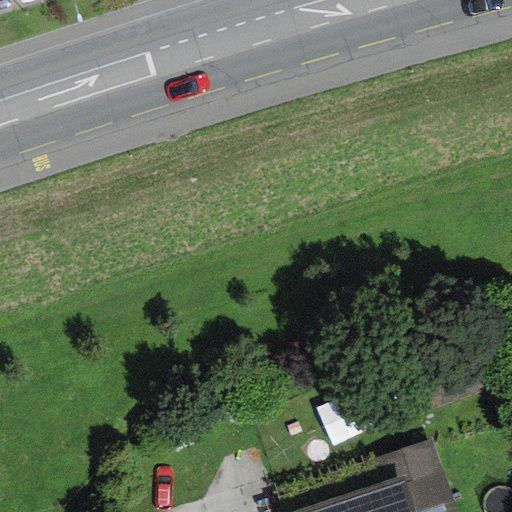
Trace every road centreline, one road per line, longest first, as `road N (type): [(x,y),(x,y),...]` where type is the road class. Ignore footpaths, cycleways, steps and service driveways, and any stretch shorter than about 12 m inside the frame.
road 1 (primary): [(0,112),(267,27)]
road 2 (primary): [(267,27),(492,0)]
